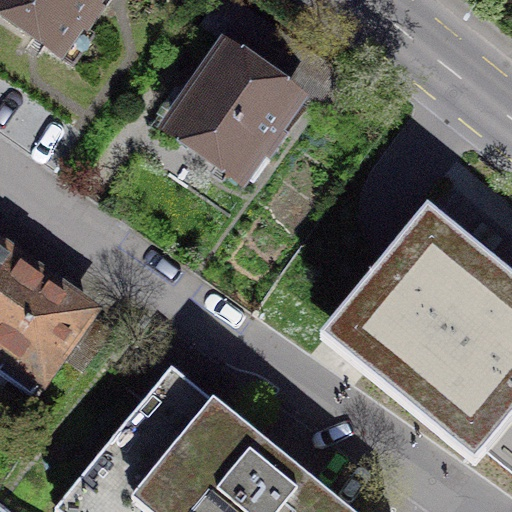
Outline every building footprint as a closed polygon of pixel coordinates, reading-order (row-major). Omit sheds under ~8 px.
[(0,0),(0,8),(59,50),(76,27),(86,34),(101,13),(91,5),(94,0),(0,0)] [(361,88),(231,0),(221,0),(207,21),(229,36),(226,41),(300,91),(303,88),(342,115),(361,88)] [(242,177),(258,154),(269,161),(283,140),(273,133),(293,105),(225,57),(174,130),(242,177)] [(511,281),(427,212),(330,330),(486,456),(511,423),(511,281)] [(0,297),(22,267),(0,251),(0,297)] [(89,314),(22,267),(0,297),(0,350),(9,357),(0,369),(0,375),(31,397),(59,357),(80,372),(109,332),(87,317),(89,314)] [(342,511),(170,373),(56,511),(342,511)]
